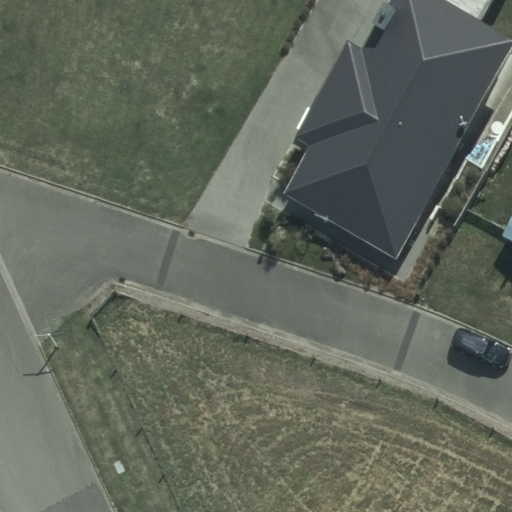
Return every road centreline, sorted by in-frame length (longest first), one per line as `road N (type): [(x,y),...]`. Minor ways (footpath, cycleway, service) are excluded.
road 1 (residential): [(0,235),(156,257),(373,327),(511,387)]
road 2 (residential): [(5,403),(61,511)]
